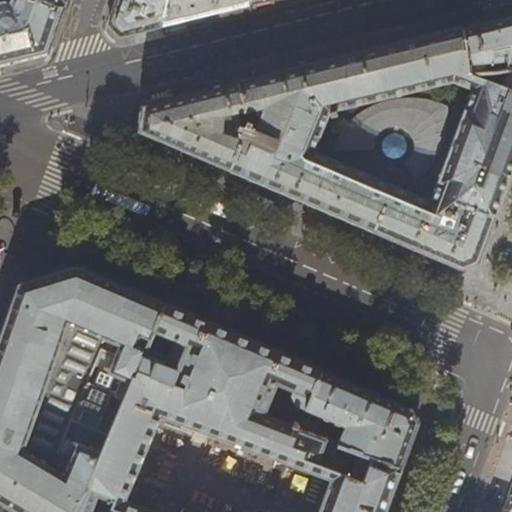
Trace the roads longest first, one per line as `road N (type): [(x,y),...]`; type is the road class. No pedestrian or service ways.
road 1 (tertiary): [(444,511),(494,379),(485,360),(0,145)]
road 2 (secondary): [(393,0),(89,79)]
